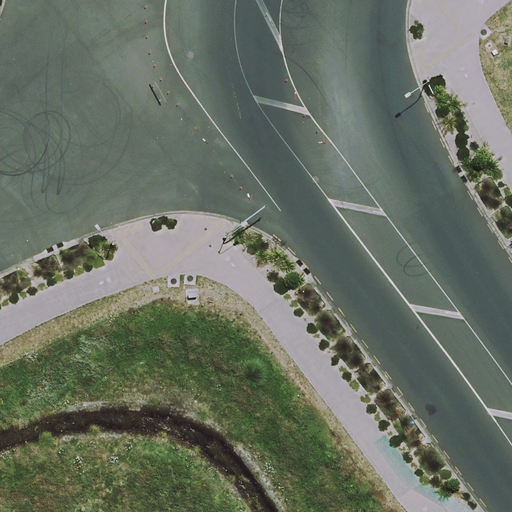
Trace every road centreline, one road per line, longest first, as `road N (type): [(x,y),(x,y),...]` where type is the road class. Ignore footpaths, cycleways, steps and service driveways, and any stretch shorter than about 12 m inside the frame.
road 1 (secondary): [(298,122),(511,411)]
road 2 (tertiary): [(229,20),(0,170)]
road 3 (secondary): [(315,0),(304,20),(298,122)]
road 4 (secondary): [(229,20),(298,122)]
